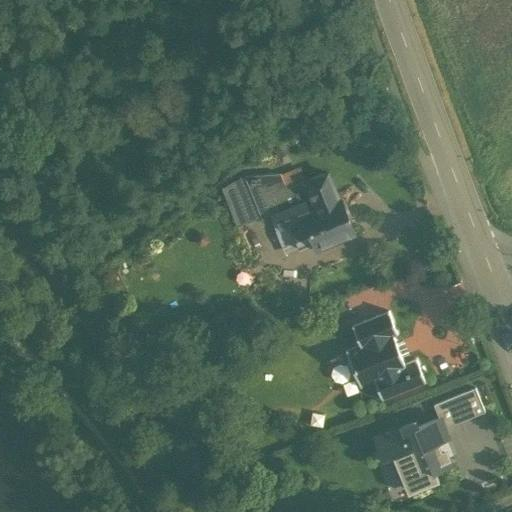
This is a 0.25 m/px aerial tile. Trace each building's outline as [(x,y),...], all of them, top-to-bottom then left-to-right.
[(339,199),(328,172),(305,180),(312,197),(317,208),(303,214),(305,219),(291,224),(300,248),(314,242),(316,247),(354,232),(340,199),(339,199)] [(280,173),(259,174),(274,211),(312,197),(305,180),(287,188),(280,173)] [(259,174),(244,175),(250,190),(227,200),(237,226),(261,216),(261,217),(274,211),(259,174)] [(244,175),(222,189),(227,200),(250,190),(244,175)] [(158,258),(146,260),(150,279),(162,277),(158,258)] [(389,310),(352,324),(360,343),(346,349),(360,385),(374,379),(382,398),(426,380),(417,358),(405,362),(393,334),(398,332),(389,310)] [(439,416),(444,428),(485,411),(475,387),(434,403),(439,416)] [(415,420),(374,437),(383,458),(392,454),(408,492),(439,479),(436,470),(451,464),(441,440),(448,437),(444,428),(439,416),(417,426),(415,420)]
